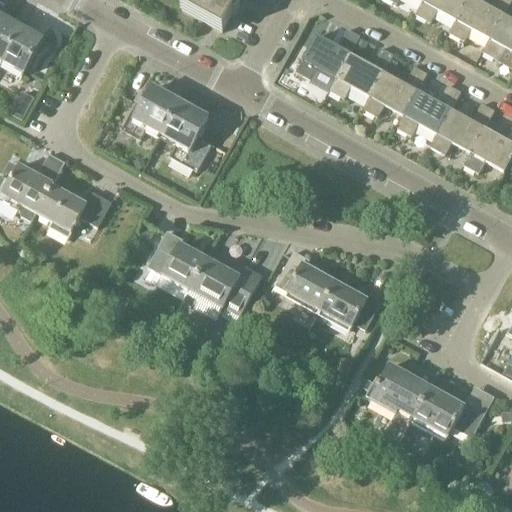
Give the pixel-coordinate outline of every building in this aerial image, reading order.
[(188,0),(181,12),(204,25),(222,35),(240,0),(188,0)] [(425,0),(382,0),(396,8),(400,0),(413,0),(422,5),(415,18),(416,18),(423,6),(425,0)] [(469,2),(469,0),(425,0),(423,6),(416,18),(430,26),(437,13),(455,23),(448,36),(450,37),(457,24),(468,2),(469,2)] [(502,20),(511,2),(511,0),(497,0),(490,14),(469,2),(468,2),(457,24),(450,37),(464,45),(471,32),(489,42),(490,43),(502,20)] [(0,20),(0,65),(1,66),(20,30),(0,19),(0,20)] [(511,25),(502,20),(490,43),(489,42),(482,55),(497,63),(504,51),(511,54),(511,25)] [(42,42),(20,30),(1,66),(23,78),(42,42)] [(360,40),(348,33),(337,53),(314,40),(295,75),(310,84),(317,71),(335,81),(348,60),(349,59),(360,40)] [(360,42),(357,48),(363,52),(367,45),(360,42)] [(382,78),(393,58),(381,52),(370,71),(349,59),(348,60),(335,81),(328,94),(344,103),(351,90),(369,100),(382,78)] [(391,63),(384,75),(391,79),(397,67),(391,63)] [(404,90),(382,78),(369,100),(362,113),(377,121),(384,108),(403,119),(415,97),(416,97),(427,77),(415,70),(404,90)] [(460,96),(448,89),(437,109),(416,97),(415,97),(403,119),(396,131),(411,140),(418,127),(436,137),(437,138),(449,115),(460,96)] [(145,133),(160,141),(180,106),(152,90),(146,100),(141,97),(121,132),(140,143),(145,133)] [(208,121),(180,106),(160,141),(174,148),(168,159),(196,175),(211,148),(197,140),(208,121)] [(483,134),(494,114),(482,108),(471,127),(449,115),(437,138),(436,137),(429,150),(445,158),(452,146),(470,156),(471,156),(483,134)] [(511,161),(511,132),(505,146),(483,134),(471,156),(470,156),(463,168),(478,177),(485,164),(504,175),(511,161)] [(36,217),(51,189),(64,166),(48,157),(36,178),(17,168),(9,183),(3,180),(0,179),(0,203),(18,214),(20,221),(31,227),(36,217)] [(85,208),(51,189),(36,217),(52,226),(48,233),(67,243),(79,221),(92,228),(103,207),(90,199),(85,208)] [(161,278),(189,294),(207,264),(179,248),(182,242),(170,236),(153,266),(164,272),(161,278)] [(285,296),(318,315),(335,285),(303,267),(306,262),(293,255),(277,284),(288,291),(285,296)] [(224,274),(207,264),(189,294),(222,312),(225,307),(237,314),(253,284),(227,269),(224,274)] [(367,303),(335,285),(318,315),(351,333),(354,328),(365,334),(382,304),(370,297),(367,303)] [(108,288),(102,298),(101,300),(112,305),(118,294),(108,288)] [(171,335),(170,337),(183,344),(184,342),(188,333),(176,326),(171,335)] [(339,362),(335,373),(334,375),(347,380),(352,367),(339,362)] [(412,421),(429,392),(436,379),(409,365),(402,377),(388,369),(369,403),(395,418),(391,426),(393,433),(400,437),(400,436),(403,438),(412,421)] [(462,410),(429,392),(412,421),(447,441),(452,431),(471,441),(484,418),(464,407),(462,410)]
